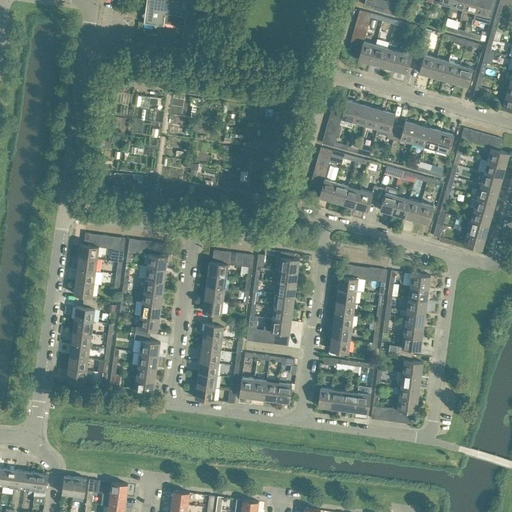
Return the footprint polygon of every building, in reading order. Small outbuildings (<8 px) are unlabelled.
[(195,24),(193,22),(192,21),(194,7),(197,4),(195,2),(195,0),(149,0),(149,2),(146,2),(145,12),(142,14),(144,16),(144,22),(153,23),(155,26),(158,24),(164,25),(165,15),(168,13),(182,15),(184,17),(182,33),(179,34),(181,37),(181,43),(190,44),(193,47),(195,45),(201,46),(203,36),(205,34),(203,31),(204,25),(195,24)] [(475,11),(478,0),(465,0),(463,8),(475,11)] [(478,0),(475,11),(473,18),(489,23),(495,0),(478,0)] [(504,2),(499,1),(496,13),(501,14),(504,2)] [(370,17),(372,12),(360,9),(358,15),(370,18),(370,17)] [(498,26),(501,14),(496,13),(493,25),(498,26)] [(368,23),(370,18),(358,15),(356,20),(368,23)] [(367,29),(368,23),(356,20),(355,26),(367,29)] [(494,39),(498,26),(493,25),(489,38),(494,39)] [(365,34),(367,29),(355,26),(353,31),(365,34)] [(425,53),(433,29),(426,27),(420,48),(415,63),(421,65),(425,53)] [(364,40),(365,34),(353,31),(352,36),(363,40),(364,40)] [(362,46),(363,40),(352,36),(350,42),(362,46)] [(376,43),(370,62),(382,65),(388,46),(389,41),(377,38),(376,43)] [(491,51),(494,39),(489,38),(486,49),(491,51)] [(370,62),(376,43),(364,40),(363,40),(362,46),(360,51),(358,59),(370,62)] [(360,51),(362,46),(350,42),(349,48),(360,51)] [(394,69),(399,50),(388,46),(382,65),(394,69)] [(415,63),(420,48),(413,46),(411,53),(412,53),(410,62),(415,63)] [(487,62),(491,51),(486,49),(482,61),(487,62)] [(412,53),(411,53),(399,50),(394,69),(407,72),(410,62),(412,53)] [(437,56),(425,53),(421,65),(419,72),(431,76),(437,56)] [(449,60),(444,79),(456,82),(461,63),(460,63),(461,58),(450,55),(449,60)] [(444,79),(449,60),(437,56),(431,76),(444,79)] [(484,74),(487,62),(482,61),(479,73),(484,74)] [(473,66),(461,63),(456,82),(468,86),(473,66)] [(481,85),(484,74),(479,73),(476,85),(482,87),(482,86),(481,85)] [(479,99),(482,87),(476,85),(472,97),(479,99)] [(511,108),(511,95),(506,94),(502,106),(511,108)] [(353,120),(359,102),(347,98),(344,106),(343,112),(341,117),(342,117),(353,120)] [(365,124),(371,105),(359,102),(353,120),(365,124)] [(343,112),(344,106),(333,103),(331,109),(343,112)] [(378,127),(383,109),(371,105),(365,124),(378,127)] [(341,117),(343,112),(331,109),(330,114),(342,118),(342,117),(341,117)] [(378,127),(376,131),(388,135),(389,130),(392,122),(395,112),(383,109),(378,127)] [(340,123),(342,118),(330,114),(328,120),(340,123)] [(412,141),(417,122),(405,119),(403,126),(400,138),(401,139),(401,138),(412,141)] [(339,129),(340,123),(328,120),(327,125),(339,129)] [(393,138),(398,124),(392,122),(389,130),(388,135),(387,137),(393,138)] [(424,144),(429,125),(417,122),(412,141),(424,144)] [(400,138),(403,126),(398,124),(393,138),(400,140),(401,139),(400,138)] [(337,134),(339,129),(327,125),(325,131),(337,134)] [(436,148),(441,129),(429,125),(424,144),(436,148)] [(466,140),(469,128),(463,127),(460,139),(465,140),(466,140)] [(471,142),(475,130),(469,128),(466,140),(471,142)] [(453,132),(441,129),(436,148),(448,151),(453,132)] [(477,143),(480,132),(475,130),(471,142),(477,143)] [(335,139),(337,134),(325,131),(323,136),(335,139)] [(483,145),(486,133),(480,132),(477,143),(483,145)] [(488,146),(491,135),(486,133),(483,145),(488,146)] [(493,148),(497,136),(491,135),(488,146),(491,147),(493,148)] [(335,141),(335,139),(323,136),(322,142),(333,145),(335,141)] [(499,150),(501,144),(503,138),(497,136),(493,148),(499,150)] [(357,152),(359,147),(347,144),(345,149),(357,152)] [(331,153),(332,149),(321,146),(319,151),(331,155),(331,154),(331,153)] [(372,151),(359,147),(357,152),(371,156),(372,151)] [(499,150),(493,148),(491,147),(487,159),(506,165),(509,152),(499,150)] [(330,160),(331,155),(319,151),(317,157),(330,160)] [(328,166),(330,160),(317,157),(316,162),(328,166)] [(502,176),(506,165),(487,159),(484,171),(502,176)] [(326,171),(328,166),(316,162),(314,168),(326,171)] [(431,164),(430,168),(429,172),(442,176),(444,168),(431,164)] [(325,177),(326,171),(314,168),(313,173),(325,177)] [(499,188),(502,176),(484,171),(480,183),(499,188)] [(323,182),(325,177),(313,173),(311,179),(323,182)] [(331,199),(337,180),(325,177),(323,182),(321,188),(319,196),(331,199)] [(321,188),(323,182),(311,179),(310,184),(321,188)] [(343,203),(348,184),(337,180),(331,199),(343,203)] [(496,200),(499,188),(480,183),(477,195),(496,200)] [(355,206),(360,187),(348,184),(343,203),(355,206)] [(376,201),(380,186),(374,184),(372,190),(372,191),(370,199),(376,201)] [(386,185),(385,187),(387,188),(386,190),(382,202),(380,209),(392,212),(397,194),(398,194),(399,189),(386,185)] [(387,188),(385,187),(380,186),(376,201),(382,202),(386,190),(387,188)] [(372,191),(372,190),(360,187),(355,206),(367,210),(370,199),(372,191)] [(404,216),(410,197),(398,194),(397,194),(392,212),(404,216)] [(493,212),(496,200),(477,195),(474,207),(493,212)] [(416,219),(421,200),(410,197),(404,216),(416,219)] [(428,223),(434,204),(421,200),(416,219),(428,223)] [(489,224),(493,212),(474,207),(470,219),(489,224)] [(489,224),(470,219),(464,217),(461,229),(467,231),(486,236),(489,224)] [(440,236),(443,224),(443,223),(441,223),(437,222),(433,234),(440,236)] [(482,248),(486,236),(467,231),(463,243),(482,248)] [(98,258),(99,246),(99,245),(95,245),(89,244),(83,243),(80,243),(78,255),(98,258)] [(300,258),(295,257),(293,257),(294,252),(282,250),(281,255),(280,255),(279,268),(298,270),(300,258)] [(156,253),(151,252),(149,252),(147,264),(166,267),(168,254),(162,254),(156,253)] [(263,266),(265,253),(258,252),(256,265),(263,266)] [(96,270),(98,258),(78,255),(76,268),(96,270)] [(227,275),(229,263),(229,262),(224,262),(218,261),(212,260),(209,260),(207,272),(227,275)] [(140,263),(139,276),(146,277),(165,279),(166,267),(147,264),(140,263)] [(263,266),(256,265),(255,277),(259,278),(261,266),(263,266)] [(94,283),(96,270),(76,268),(75,280),(94,283)] [(297,283),(298,270),(279,268),(277,280),(297,283)] [(225,287),(227,275),(207,272),(205,285),(225,287)] [(429,288),(431,274),(412,272),(410,285),(429,288)] [(357,290),(359,277),(357,277),(352,276),(346,275),(339,274),(337,287),(357,290)] [(163,292),(165,279),(146,277),(144,289),(163,292)] [(93,294),(94,283),(75,280),(73,293),(84,294),(93,295),(93,294)] [(295,295),(297,283),(277,280),(275,293),(295,295)] [(224,299),(225,287),(205,285),(204,297),(224,299)] [(427,300),(429,288),(410,285),(408,297),(427,300)] [(356,302),(357,290),(337,287),(336,299),(356,302)] [(161,304),(163,292),(144,289),(142,301),(161,304)] [(293,307),(295,295),(275,293),(274,305),(293,307)] [(222,311),(224,299),(204,297),(202,310),(213,311),(222,312),(222,311)] [(426,312),(427,300),(408,297),(406,309),(426,312)] [(354,314),(356,302),(336,299),(334,311),(354,314)] [(98,308),(99,302),(83,300),(82,306),(95,308),(98,308)] [(160,316),(161,304),(142,301),(136,300),(134,313),(141,314),(160,316)] [(94,320),(95,308),(82,306),(75,305),(74,317),(94,320)] [(292,320),(293,307),(274,305),(272,317),(292,320)] [(424,325),(426,312),(406,309),(405,322),(424,325)] [(352,326),(354,314),(334,311),(333,324),(352,326)] [(158,329),(160,316),(141,314),(139,325),(139,326),(151,328),(158,329)] [(265,316),(264,328),(266,329),(271,329),(271,330),(272,330),(277,331),(283,332),(290,333),(292,320),(272,317),(265,316)] [(92,332),(94,320),(74,317),(72,330),(92,332)] [(227,325),(228,319),(212,317),(212,323),(224,324),(224,325),(227,325)] [(223,337),(224,325),(224,324),(212,323),(204,322),(203,335),(223,337)] [(422,336),(424,325),(405,322),(403,334),(422,336)] [(351,339),(352,326),(333,324),(331,336),(351,339)] [(150,334),(151,328),(139,326),(139,325),(136,325),(135,332),(150,334)] [(90,345),(92,332),(72,330),(70,342),(90,345)] [(149,340),(150,334),(135,332),(134,338),(141,339),(149,340)] [(421,349),(422,336),(403,334),(402,345),(401,345),(401,346),(414,348),(421,349)] [(221,349),(223,337),(203,335),(201,347),(221,349)] [(349,351),(351,339),(331,336),(329,349),(349,351)] [(160,342),(149,340),(141,339),(139,351),(159,354),(160,342)] [(89,357),(90,345),(70,342),(69,354),(89,357)] [(413,354),(414,348),(401,346),(401,345),(399,345),(398,352),(413,354)] [(219,362),(221,349),(201,347),(200,359),(219,362)] [(157,366),(159,354),(139,351),(138,364),(157,366)] [(87,369),(89,357),(69,354),(67,367),(87,369)] [(295,358),(283,356),(282,361),(281,363),(294,364),(295,358)] [(337,362),(337,357),(325,356),(324,362),(337,364),(337,362)] [(424,361),(412,360),(403,358),(403,359),(404,359),(402,372),(422,374),(424,361)] [(218,374),(219,362),(200,359),(198,372),(218,374)] [(155,379),(157,366),(138,364),(136,376),(155,379)] [(67,367),(65,379),(85,382),(92,383),(94,370),(87,369),(67,367)] [(216,386),(218,374),(198,372),(196,384),(216,386)] [(420,387),(422,374),(402,372),(401,384),(420,387)] [(112,373),(110,385),(114,386),(119,386),(121,374),(116,373),(112,373)] [(252,397),(255,377),(242,375),(240,395),(252,397)] [(154,391),(155,379),(136,376),(134,388),(154,391)] [(279,380),(277,400),(289,402),(292,382),(286,381),(287,377),(280,376),(279,380)] [(264,398),(267,378),(255,377),(252,397),(264,398)] [(277,400),(279,380),(267,378),(264,398),(277,400)] [(214,399),(216,386),(196,384),(195,397),(214,399)] [(418,398),(420,387),(401,384),(399,396),(418,398)] [(321,386),(318,405),(331,407),(333,388),(321,386)] [(235,402),(236,389),(232,389),(232,388),(230,388),(228,401),(235,402)] [(343,409),(345,389),(333,388),(331,407),(343,409)] [(355,410),(358,391),(345,389),(343,409),(355,410)] [(368,412),(370,393),(358,391),(355,410),(368,412)] [(417,411),(418,398),(399,396),(397,408),(401,409),(407,410),(413,410),(417,411)] [(3,484),(2,491),(13,493),(14,486),(16,469),(5,467),(3,484)] [(24,487),(27,470),(16,469),(14,486),(24,487)] [(35,489),(37,471),(27,470),(24,487),(35,489)] [(45,496),(48,473),(37,471),(35,489),(34,495),(45,496)] [(73,493),(75,476),(64,474),(62,492),(73,493)] [(86,477),(75,476),(73,493),(84,495),(86,477)] [(126,495),(128,483),(112,481),(110,493),(126,495)] [(188,503),(190,491),(174,489),(172,501),(188,503)] [(125,507),(126,495),(110,493),(109,505),(125,507)] [(255,511),(257,511),(259,500),(243,498),(241,510),(255,511)] [(186,511),(188,503),(172,501),(170,511),(186,511)]
